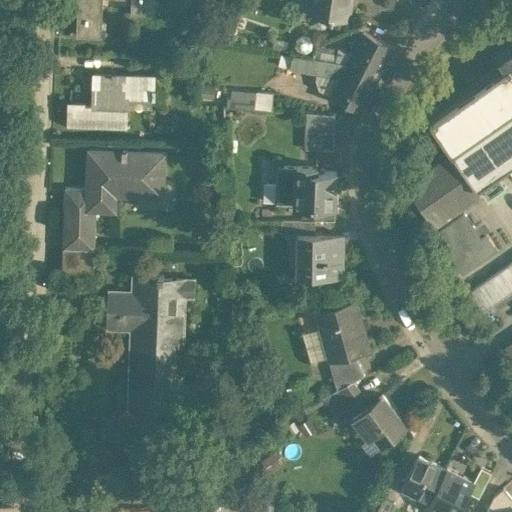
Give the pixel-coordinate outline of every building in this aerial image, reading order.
[(78,0),(77,34),(102,35),(102,0),(78,0)] [(131,0),(131,12),(154,12),(154,0),(131,0)] [(350,0),(312,0),(311,12),(332,15),(331,18),(334,18),(335,16),(348,18),(350,0)] [(351,54),(347,64),(377,79),(394,45),(364,30),(351,54)] [(316,45),(296,41),(293,53),(313,57),(316,45)] [(313,57),(337,62),(339,50),(316,45),(313,57)] [(351,54),(339,50),(337,62),(347,64),(351,54)] [(511,52),(505,57),(511,67),(511,110),(480,133),(458,101),(431,119),(454,152),(408,183),(436,223),(441,219),(445,224),(435,230),(463,270),(497,247),(486,231),(481,234),(464,210),(460,213),(457,208),(481,191),(479,187),(511,163),(511,52)] [(344,70),(347,64),(337,62),(313,57),(293,53),(290,66),(332,74),(333,73),(334,73),(335,72),(335,71),(335,70),(336,69),(336,68),(344,70)] [(377,79),(347,64),(344,70),(331,95),(361,110),(377,79)] [(166,74),(94,72),(94,88),(95,88),(94,103),(69,102),(69,123),(127,125),(127,105),(165,106),(166,74)] [(267,106),(267,88),(224,87),(224,105),(267,106)] [(334,114),(308,112),(306,147),(333,149),(334,114)] [(127,148),(124,148),(124,150),(91,148),(89,186),(113,187),(113,189),(164,191),(165,151),(127,150),(127,148)] [(317,166),(297,165),(297,166),(278,165),(277,202),(303,203),(335,204),(335,187),(336,187),(336,171),(317,170),(317,166)] [(89,186),(66,186),(65,222),(93,223),(94,207),(112,208),(113,189),(113,187),(89,186)] [(335,204),(303,203),(302,219),(315,219),(334,220),(335,204)] [(302,219),(283,219),(282,234),(298,234),(298,232),(315,232),(315,219),(302,219)] [(93,223),(65,222),(64,247),(92,248),(93,223)] [(315,232),(298,232),(298,234),(297,249),(303,249),(303,275),(341,276),(342,233),(315,232)] [(92,248),(64,247),(63,271),(94,272),(95,248),(92,248)] [(482,310),(511,288),(511,255),(466,289),(482,310)] [(165,275),(135,274),(134,290),(138,291),(137,308),(121,308),(120,326),(132,327),(130,402),(164,403),(164,387),(182,388),(185,294),(194,294),(195,278),(164,277),(165,275)] [(357,299),(317,310),(330,360),(356,352),(371,348),(357,299)] [(356,352),(330,360),(339,389),(365,374),(356,352)] [(356,383),(339,396),(347,408),(364,395),(356,383)] [(383,393),(353,415),(362,427),(366,424),(381,444),(372,451),(372,452),(407,425),(383,393)] [(446,468),(419,454),(402,488),(429,501),(446,468)] [(456,511),(473,482),(446,468),(429,501),(425,509),(431,511),(433,511),(439,503),(456,511)] [(486,511),(487,511),(509,511),(511,510),(511,496),(504,486),(494,494),(486,511)] [(270,511),(272,497),(194,487),(173,489),(173,492),(172,505),(193,509),(192,511),(270,511)] [(390,511),(395,502),(384,496),(376,511),(390,511)]
